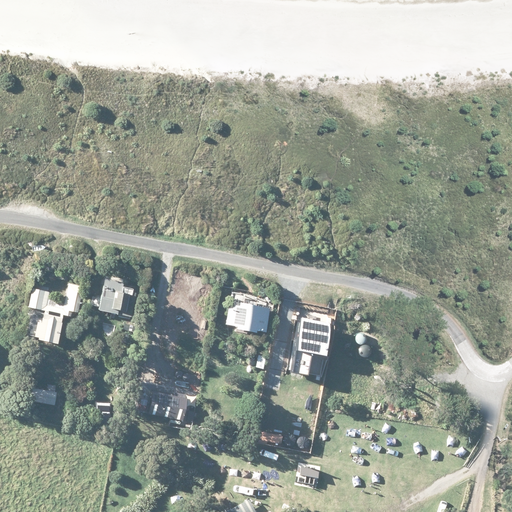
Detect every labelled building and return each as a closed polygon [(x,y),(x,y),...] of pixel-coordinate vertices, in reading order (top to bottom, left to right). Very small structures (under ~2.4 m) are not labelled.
[(106,280),(99,311),(130,318),(135,295),(132,294),(133,290),(122,288),(123,284),(106,280)] [(33,289),(29,308),(46,311),(43,324),(47,326),(48,320),(61,323),(63,315),(71,317),(72,312),(79,314),(84,288),(69,284),(64,310),(47,306),(49,293),(33,289)] [(228,307),(224,326),(236,328),(236,330),(256,334),(256,332),(266,334),(271,309),(240,304),(239,309),(228,307)] [(294,457),(269,452),(267,463),(273,464),(272,468),(286,470),(287,466),(293,467),(294,457)] [(254,511),(248,501),(227,511),(254,511)]
